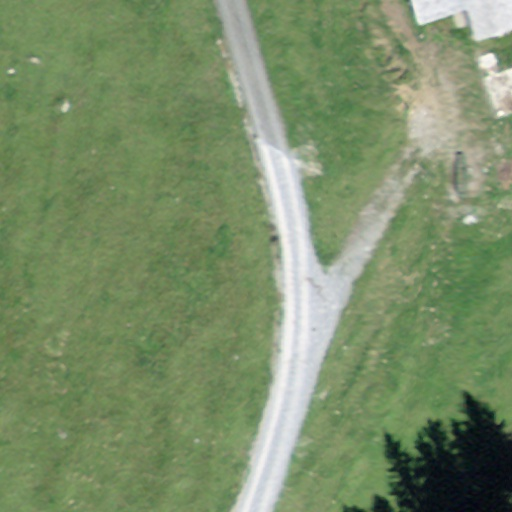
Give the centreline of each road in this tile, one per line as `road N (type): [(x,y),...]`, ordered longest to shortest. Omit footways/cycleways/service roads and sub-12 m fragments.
road 1 (track): [(248,511),(274,451),(305,324),(297,246),(233,0)]
road 2 (track): [(446,84),(349,269),(305,324)]
